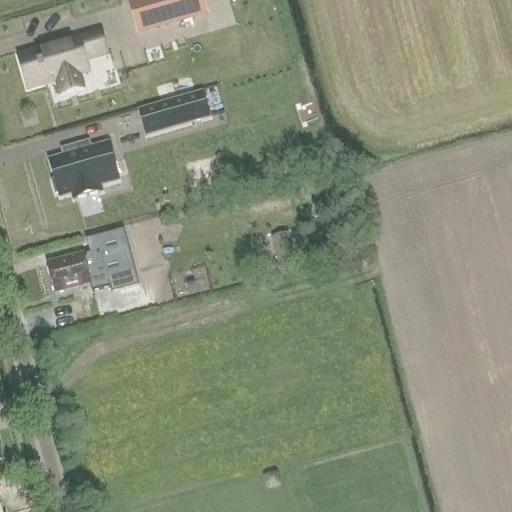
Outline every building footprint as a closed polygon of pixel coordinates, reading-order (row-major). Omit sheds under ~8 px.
[(188,0),(148,0),(153,17),(149,19),(152,28),(193,17),(188,0)] [(87,72),(83,60),(104,54),(98,35),(21,58),(29,89),(87,72)] [(202,94),(140,112),(147,136),(209,118),(202,94)] [(178,139),(184,166),(173,168),(175,179),(247,165),(240,127),(178,139)] [(102,193),(100,186),(118,181),(108,145),(90,150),(88,144),(75,148),(77,154),(50,162),(56,181),(52,182),(56,195),(60,194),(61,198),(72,194),(74,201),(102,193)] [(86,241),(89,255),(48,265),(55,294),(89,286),(91,293),(110,289),(111,295),(140,288),(127,231),(86,241)] [(276,254),(280,270),(297,265),(293,250),(276,254)]
